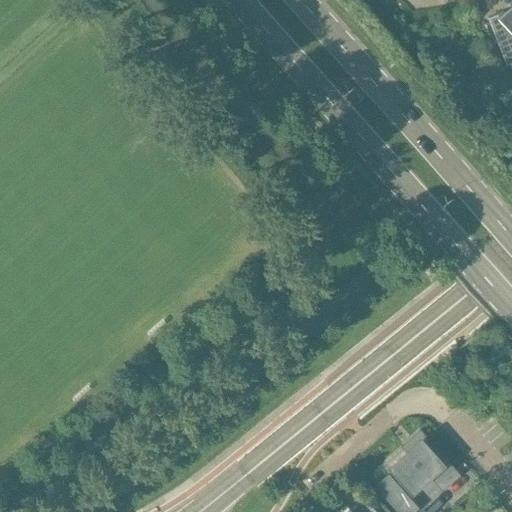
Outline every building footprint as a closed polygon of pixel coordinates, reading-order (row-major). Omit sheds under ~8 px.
[(511,2),(509,4),(510,8),(487,17),(505,64),(511,61),(511,2)] [(453,474),(440,459),(437,462),(419,442),(392,466),(410,487),(430,470),(442,484),(453,474)] [(404,495),(387,475),(375,486),(392,505),(404,495)] [(434,504),(433,510),(434,511),(443,511),(451,505),(443,496),(434,504)] [(375,511),(364,498),(350,510),(347,506),(339,511),(375,511)]
